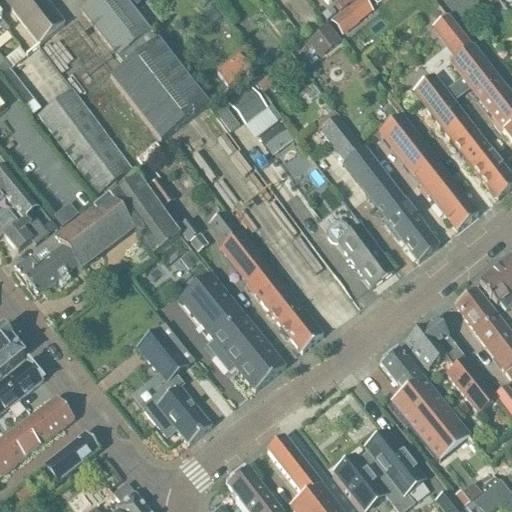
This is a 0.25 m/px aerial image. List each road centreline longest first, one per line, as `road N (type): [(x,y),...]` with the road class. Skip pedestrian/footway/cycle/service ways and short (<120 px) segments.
road 1 (tertiary): [(178,492),(279,402),(511,220)]
road 2 (unclassified): [(0,299),(143,485),(178,492)]
